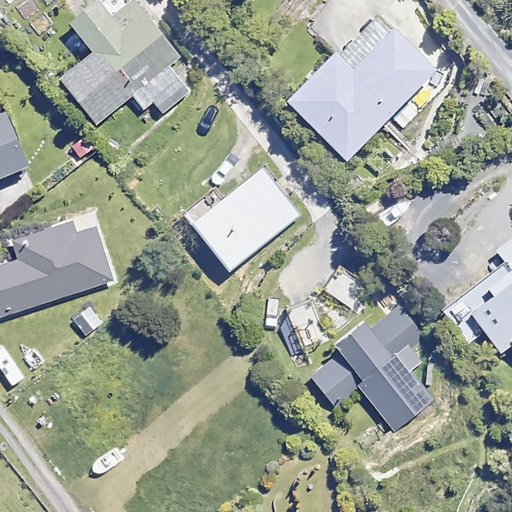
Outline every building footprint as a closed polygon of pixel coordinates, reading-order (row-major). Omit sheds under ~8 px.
[(178,57),(135,1),(113,19),(98,0),(71,21),(95,52),(61,78),(97,124),(130,98),(141,112),(154,101),(164,114),(190,93),(168,65),(178,57)] [(435,70),(380,15),(340,56),(335,51),(287,99),(347,159),(435,70)] [(0,176),(28,164),(5,111),(0,112),(0,176)] [(301,215),(263,167),(193,222),(230,270),(301,215)] [(74,228),(16,247),(21,265),(0,271),(0,321),(115,284),(98,231),(77,237),(74,228)] [(491,298),(473,311),(511,367),(511,238),(493,251),(507,271),(484,287),(491,298)] [(425,338),(401,306),(371,328),(366,322),(338,342),(342,348),(311,371),(337,406),(364,387),(395,430),(431,403),(408,372),(420,363),(410,350),(425,338)]
